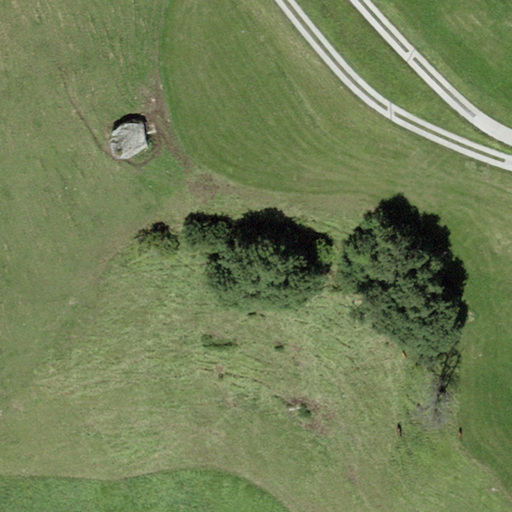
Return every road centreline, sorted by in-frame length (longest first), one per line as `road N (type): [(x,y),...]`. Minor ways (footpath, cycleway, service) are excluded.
road 1 (track): [(286,0),(338,66),(449,145),(511,161)]
road 2 (track): [(356,0),(489,133),(511,140)]
